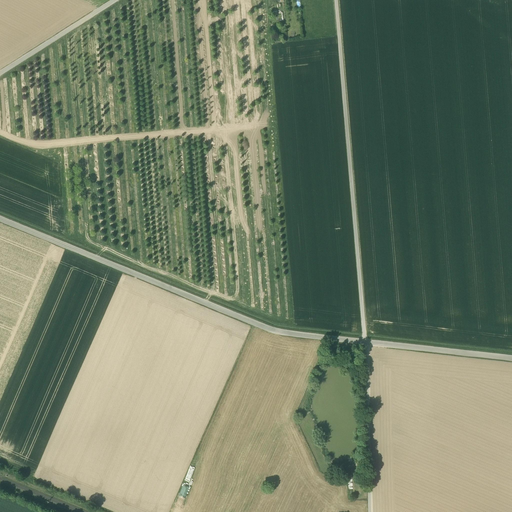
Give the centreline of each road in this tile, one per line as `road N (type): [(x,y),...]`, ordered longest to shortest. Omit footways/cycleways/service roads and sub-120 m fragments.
road 1 (unclassified): [(366,341),(278,331),(0,219)]
road 2 (track): [(366,341),(335,0)]
road 3 (unclassified): [(369,511),(366,341)]
road 4 (unclassified): [(511,358),(366,341)]
road 5 (unclassified): [(0,73),(115,0)]
